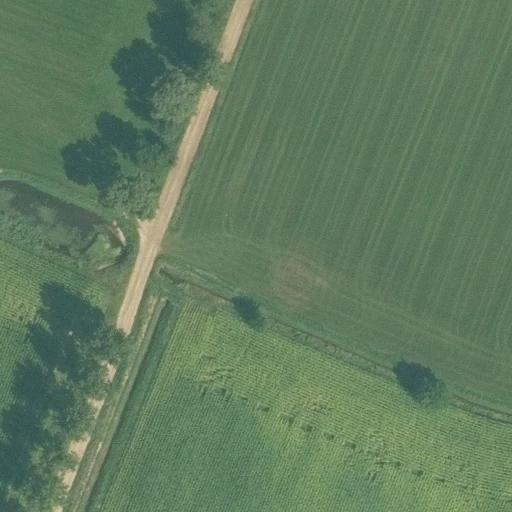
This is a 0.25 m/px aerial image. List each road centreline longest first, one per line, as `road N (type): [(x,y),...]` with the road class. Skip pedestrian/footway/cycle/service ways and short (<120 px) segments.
road 1 (track): [(48,511),(149,251)]
road 2 (track): [(149,251),(245,0)]
